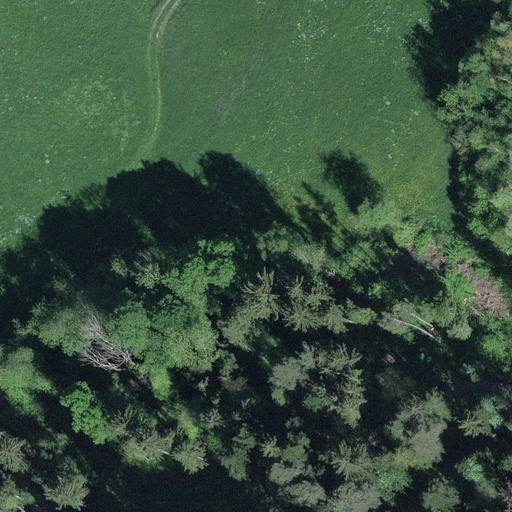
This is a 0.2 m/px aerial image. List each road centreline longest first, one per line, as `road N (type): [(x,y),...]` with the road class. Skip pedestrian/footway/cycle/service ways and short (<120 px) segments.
road 1 (track): [(260,511),(459,383),(511,386)]
road 2 (track): [(406,511),(499,444),(511,446)]
